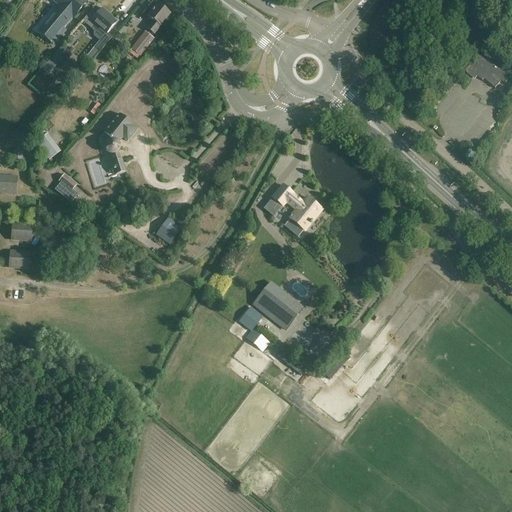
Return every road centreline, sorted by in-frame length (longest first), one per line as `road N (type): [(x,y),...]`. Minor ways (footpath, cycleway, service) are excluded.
road 1 (secondary): [(511,253),(324,86)]
road 2 (unclassified): [(511,214),(381,97),(361,69)]
road 3 (residential): [(175,0),(209,35),(245,105),(266,109),(290,86)]
road 4 (unknown): [(237,95),(173,175),(154,164),(150,129)]
